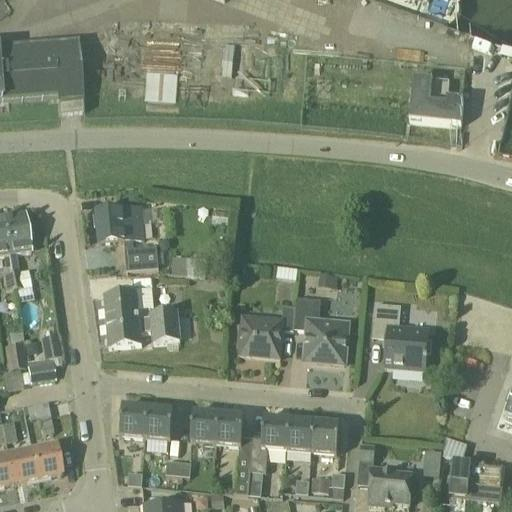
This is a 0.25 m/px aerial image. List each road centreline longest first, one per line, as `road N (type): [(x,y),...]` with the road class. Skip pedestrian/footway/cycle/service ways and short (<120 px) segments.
road 1 (unclassified): [(511,182),(412,159),(223,142),(0,146)]
road 2 (residential): [(355,511),(357,419),(344,402),(87,384)]
road 3 (residential): [(87,384),(59,207)]
road 4 (residential): [(511,460),(477,447),(501,353)]
road 5 (residential): [(101,504),(87,384)]
